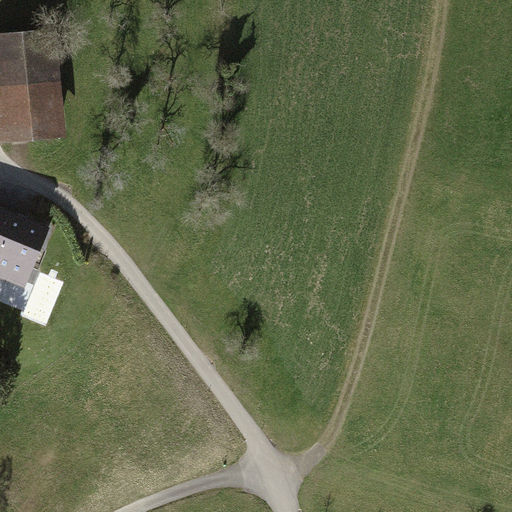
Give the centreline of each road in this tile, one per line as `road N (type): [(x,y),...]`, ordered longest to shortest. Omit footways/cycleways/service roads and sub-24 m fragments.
road 1 (residential): [(0,153),(12,172),(52,192),(101,233),(154,299),(237,414),(280,511)]
road 2 (track): [(270,484),(216,481),(117,511)]
